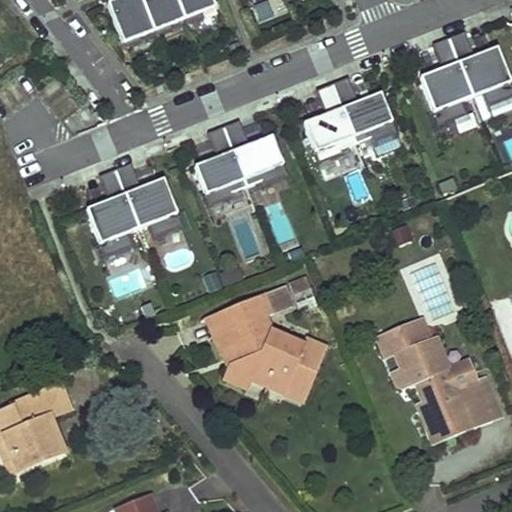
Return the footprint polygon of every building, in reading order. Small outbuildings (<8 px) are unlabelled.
[(202,15),(216,10),(211,0),(119,0),(120,3),(109,7),(126,51),(143,44),(141,39),(155,33),(157,38),(174,32),(172,27),(186,21),(187,26),(204,19),(202,15)] [(260,0),(252,3),(261,28),(289,19),(283,0),(260,0)] [(476,59),(466,35),(434,48),(443,72),(421,81),(439,128),(467,118),(462,105),(484,96),(488,109),(511,99),(511,86),(498,50),(476,59)] [(359,106),(349,81),(317,93),(327,118),(304,126),(320,166),(344,156),(342,153),(371,141),(372,145),(396,136),(381,97),(359,106)] [(249,149),(240,124),(208,136),(218,161),(195,169),(210,209),(235,200),(233,195),(262,184),(263,188),(288,178),(272,139),(249,149)] [(141,191),(132,166),(99,179),(109,203),(86,212),(105,260),(133,249),(128,236),(150,227),(155,240),(183,229),(164,181),(141,191)] [(292,301),(310,295),(304,277),(286,283),(292,301)] [(263,298),(213,317),(221,338),(226,335),(238,366),(241,364),(250,383),(284,398),(287,393),(305,401),(327,351),(306,343),(304,349),(270,335),(265,320),(272,318),(263,298)] [(213,317),(207,320),(221,358),(226,357),(230,369),(225,382),(247,391),(250,383),(241,364),(238,366),(226,335),(221,338),(213,317)] [(450,372),(437,340),(430,343),(422,322),(378,339),(386,360),(395,357),(401,370),(392,374),(397,387),(404,391),(416,387),(423,404),(435,434),(468,420),(473,432),(495,424),(478,382),(471,364),(450,372)] [(487,378),(478,382),(495,424),(504,420),(487,378)] [(17,410),(0,416),(0,442),(13,476),(63,457),(55,437),(47,440),(41,423),(49,420),(70,412),(61,388),(16,406),(17,410)] [(423,404),(416,406),(434,448),(473,432),(468,420),(435,434),(423,404)] [(55,437),(49,420),(41,423),(47,440),(55,437)] [(0,442),(0,455),(9,478),(13,476),(0,442)] [(157,511),(151,497),(116,510),(116,511),(157,511)]
